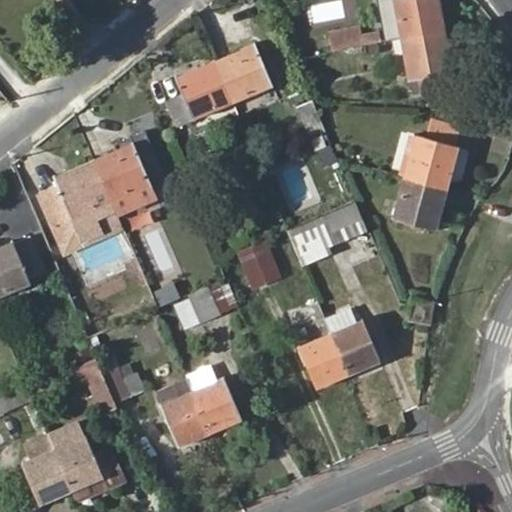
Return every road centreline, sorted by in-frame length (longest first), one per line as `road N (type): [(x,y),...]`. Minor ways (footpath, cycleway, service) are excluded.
road 1 (residential): [(291,511),(448,447),(472,429)]
road 2 (residential): [(38,112),(178,0)]
road 3 (residential): [(472,429),(490,397),(511,312)]
